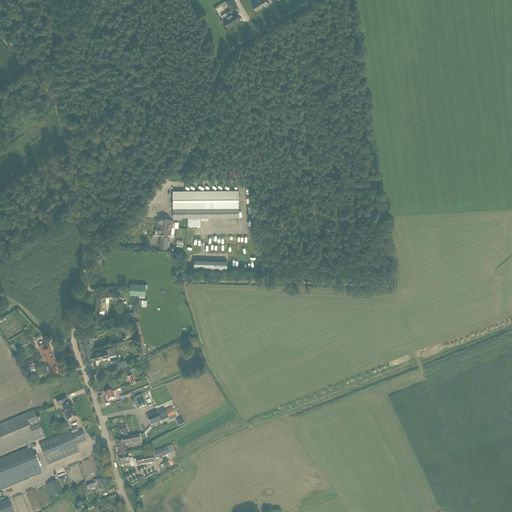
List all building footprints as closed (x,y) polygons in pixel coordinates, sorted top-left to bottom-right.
[(236,7),(232,0),(228,0),(226,2),(231,10),(236,7)] [(255,0),(251,3),(256,10),(267,3),(265,0),(255,0)] [(240,20),(235,12),(223,19),(228,27),(240,20)] [(172,191),(173,219),(182,219),(182,218),(238,217),(238,191),(172,191)] [(158,223),(157,233),(161,234),(162,234),(167,235),(167,234),(170,234),(171,228),(174,228),(178,228),(179,223),(175,222),(172,222),(172,221),(169,220),(169,219),(158,218),(158,223)] [(159,248),(166,249),(167,237),(160,237),(159,248)] [(228,271),(228,261),(195,260),(194,269),(228,271)] [(129,295),(144,296),(145,285),(130,283),(129,295)] [(96,296),(95,309),(105,310),(106,296),(96,296)] [(79,338),(85,362),(114,355),(112,347),(107,349),(106,348),(92,352),(88,335),(79,338)] [(38,346),(45,367),(47,366),(50,372),(57,370),(49,346),(47,342),(38,346)] [(127,374),(131,384),(135,382),(131,373),(127,374)] [(113,395),(116,393),(115,390),(105,394),(108,401),(114,399),(113,395)] [(142,395),(135,398),(137,404),(145,401),(142,395)] [(65,397),(56,401),(59,407),(62,406),(63,408),(62,408),(67,421),(72,419),(76,417),(71,404),(67,406),(67,404),(68,403),(65,397)] [(146,415),(150,426),(168,419),(175,415),(173,410),(166,413),(163,409),(157,412),(156,411),(146,415)] [(34,441),(44,437),(34,412),(0,425),(0,455),(27,445),(29,449),(31,448),(35,447),(36,445),(34,441)] [(175,420),(178,426),(184,424),(181,418),(175,420)] [(39,445),(48,466),(79,453),(76,446),(86,442),(82,431),(72,436),(71,432),(39,445)] [(126,448),(147,444),(145,438),(140,439),(139,435),(115,440),(119,459),(121,467),(129,465),(126,448)] [(263,450),(268,441),(259,436),(253,445),(263,450)] [(153,453),(155,460),(172,453),(170,446),(153,453)] [(0,490),(41,474),(31,448),(29,449),(0,461),(0,490)] [(220,448),(215,451),(220,463),(225,460),(220,448)] [(212,453),(207,456),(221,482),(226,479),(212,453)] [(136,460),(137,466),(154,463),(153,456),(136,460)] [(228,465),(226,466),(229,471),(228,471),(231,476),(240,470),(236,464),(230,468),(228,465)] [(93,481),(93,482),(84,486),(87,491),(96,488),(98,494),(101,493),(102,496),(104,496),(103,495),(107,494),(106,490),(104,485),(105,485),(103,480),(99,481),(98,479),(93,481)] [(46,486),(52,500),(63,495),(57,481),(46,486)] [(0,505),(0,511),(16,511),(12,501),(0,505)]
